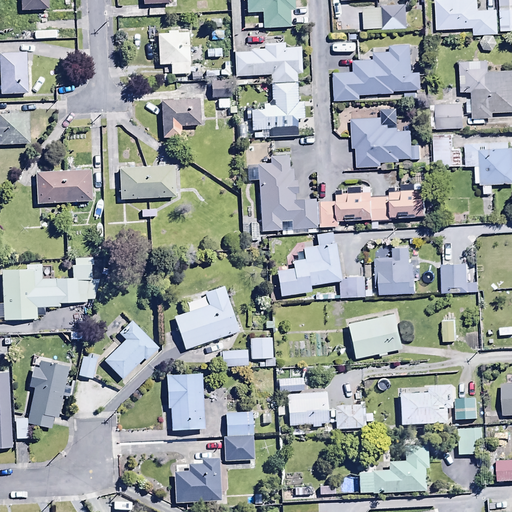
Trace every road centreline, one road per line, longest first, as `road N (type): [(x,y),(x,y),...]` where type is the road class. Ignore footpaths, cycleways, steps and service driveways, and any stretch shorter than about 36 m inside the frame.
road 1 (unknown): [(316,0),(327,200)]
road 2 (residential): [(96,414),(101,476),(0,483)]
